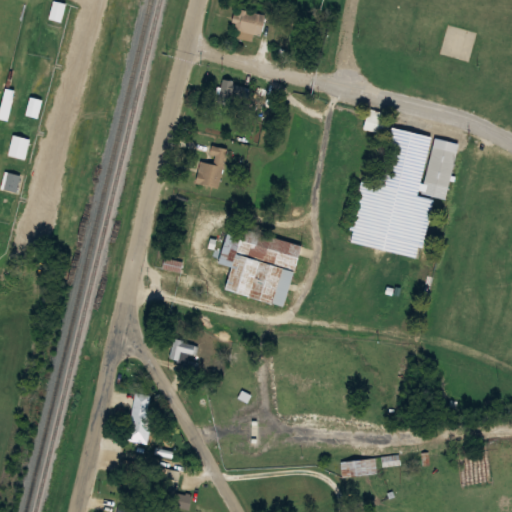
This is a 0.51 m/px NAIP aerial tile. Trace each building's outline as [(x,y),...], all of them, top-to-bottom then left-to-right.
[(62,22),(65,3),(52,1),(49,19),(62,22)] [(260,36),(265,14),(236,8),(230,37),(252,41),(254,34),(260,36)] [(243,107),(247,83),(222,79),(218,102),(243,107)] [(1,120),(11,120),(11,89),(1,89),(1,120)] [(42,100),(29,97),(25,115),(38,118),(42,100)] [(383,133),(387,112),(367,108),(363,129),(383,133)] [(430,136),(388,127),(374,198),(362,195),(359,210),(395,218),(389,250),(418,256),(430,196),(444,199),(454,151),(428,146),(430,136)] [(26,159),(31,139),(12,135),(8,155),(26,159)] [(226,149),(212,146),(208,162),(200,160),(195,183),(218,188),(226,149)] [(21,176),(6,172),(2,188),(17,192),(21,176)] [(282,307),(299,244),(227,224),(216,265),(227,268),(221,290),(282,307)] [(198,354),(199,341),(172,340),(171,359),(188,359),(188,354),(198,354)] [(151,395),(136,392),(127,439),(151,444),(157,412),(148,410),(151,395)] [(511,437),(487,438),(487,447),(511,447),(511,437)] [(383,465),(401,465),(401,456),(383,456),(383,465)] [(345,474),(378,474),(378,459),(345,459),(345,474)] [(191,509),(193,495),(177,492),(181,470),(155,466),(152,487),(162,488),(159,504),(191,509)]
